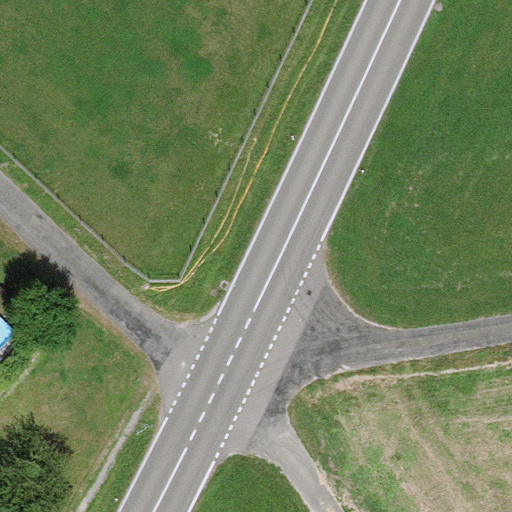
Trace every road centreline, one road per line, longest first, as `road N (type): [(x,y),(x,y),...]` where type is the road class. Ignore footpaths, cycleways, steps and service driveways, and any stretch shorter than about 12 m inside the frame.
road 1 (secondary): [(154,511),(403,0)]
road 2 (track): [(0,193),(146,330),(226,375)]
road 3 (track): [(511,327),(374,351),(261,301)]
